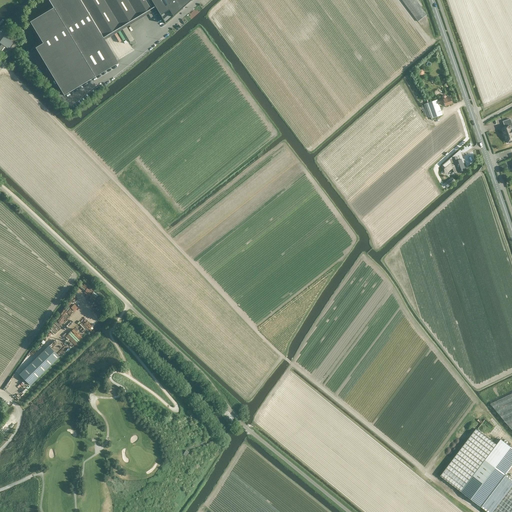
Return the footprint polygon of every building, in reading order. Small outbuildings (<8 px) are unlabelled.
[(48,0),(51,5),(53,8),(53,9),(31,22),(33,27),(44,44),(36,48),(64,95),(95,77),(118,63),(103,38),(155,7),(165,24),(181,9),(175,0),(48,0)] [(416,0),(403,0),(418,21),(427,15),(416,0)] [(0,43),(2,45),(0,46),(0,50),(2,52),(6,47),(9,50),(18,38),(8,31),(0,41),(0,43)] [(449,96),(446,97),(446,96),(444,95),(442,96),(441,97),(442,99),(437,101),(438,104),(443,102),(445,107),(453,104),(449,96)] [(442,115),(438,104),(437,101),(437,100),(427,103),(432,118),(442,115)] [(511,142),(511,129),(511,130),(510,123),(511,123),(510,119),(503,121),(505,127),(503,128),(507,141),(508,141),(509,143),(511,142)] [(456,157),(449,160),(449,159),(442,165),(445,168),(450,163),(451,166),(455,165),(455,166),(452,167),(453,172),(455,173),(457,172),(457,173),(465,170),(464,170),(466,169),(464,163),(462,163),(461,160),(458,161),(456,157)] [(30,386),(59,357),(49,346),(19,375),(30,386)] [(511,393),(490,404),(511,429),(511,393)] [(476,429),(440,476),(481,507),(488,511),(511,511),(511,479),(506,475),(505,475),(511,466),(511,447),(501,439),(497,444),(477,430),(476,429)]
